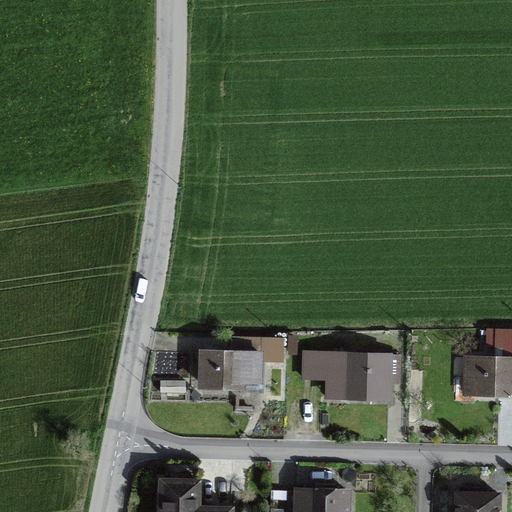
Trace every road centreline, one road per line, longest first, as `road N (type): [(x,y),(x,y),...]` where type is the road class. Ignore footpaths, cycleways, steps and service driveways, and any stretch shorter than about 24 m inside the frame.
road 1 (unclassified): [(118,443),(157,240),(172,0)]
road 2 (residential): [(511,455),(118,443)]
